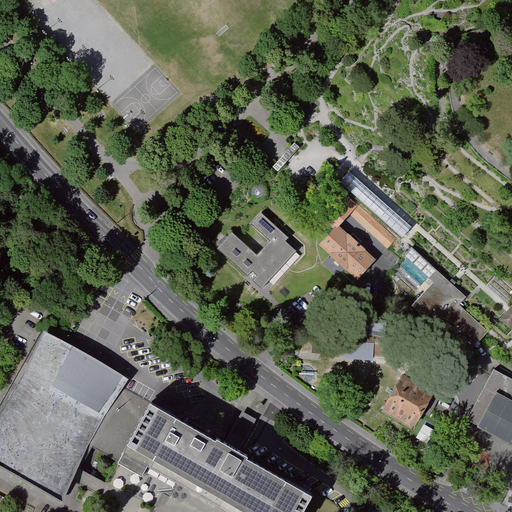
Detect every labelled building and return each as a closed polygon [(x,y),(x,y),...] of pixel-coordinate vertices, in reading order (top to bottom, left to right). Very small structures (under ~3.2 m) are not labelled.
[(294,100),(286,108),(292,114),(300,106),(294,100)] [(299,147),(294,143),(273,167),(278,171),(299,147)] [(411,227),(349,172),(341,182),(403,237),(411,227)] [(356,204),(342,191),(320,216),(332,228),(334,229),(338,224),(349,213),(356,204)] [(358,203),(356,204),(349,213),(387,247),(396,237),(358,203)] [(236,231),(220,248),(264,288),(298,251),(288,241),(291,238),(262,212),(253,222),(272,240),(260,253),(236,231)] [(376,258),(338,224),(334,229),(332,228),(320,241),(359,277),(376,258)] [(453,283),(413,246),(405,254),(435,281),(413,305),(468,354),(490,330),(461,304),(468,296),(453,283)] [(511,306),(501,319),(511,328),(511,327),(511,306)] [(128,379),(45,332),(0,410),(0,467),(59,501),(91,444),(122,388),(128,379)] [(369,343),(345,343),(345,358),(368,359),(369,343)] [(511,381),(495,372),(468,422),(511,445),(511,381)] [(435,393),(402,375),(385,405),(387,406),(384,411),(413,427),(415,423),(417,424),(435,393)] [(214,439),(122,388),(91,444),(144,474),(149,464),(237,511),(305,511),(315,495),(246,457),(247,455),(239,450),(256,419),(242,411),(225,442),(215,437),(214,439)] [(466,485),(463,489),(478,497),(481,493),(466,485)]
